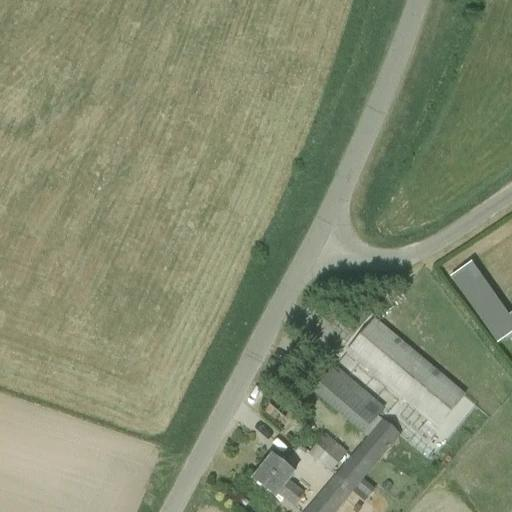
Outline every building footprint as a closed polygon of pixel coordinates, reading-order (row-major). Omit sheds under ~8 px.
[(466,396),(375,319),(361,335),(345,355),(436,431),(464,397),(466,396)] [(406,441),(400,436),(378,417),(385,410),(335,367),(313,394),(325,404),(363,436),(363,435),(367,438),(305,511),(336,511),(352,494),(363,481),(395,443),(400,448),(406,441)] [(308,455),(330,473),(350,449),(344,444),(348,441),(332,427),(308,455)] [(252,481),(275,499),(280,504),(283,500),(294,509),(305,495),(289,482),(294,475),(271,457),(252,481)] [(363,481),(352,494),(364,504),(375,491),(363,481)]
